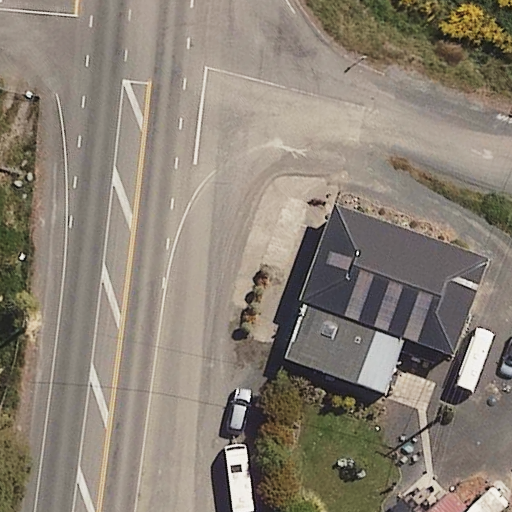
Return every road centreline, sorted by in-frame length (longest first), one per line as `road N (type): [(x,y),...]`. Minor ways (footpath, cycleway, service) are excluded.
road 1 (trunk): [(91,511),(142,29)]
road 2 (unclassified): [(142,29),(295,74),(511,162)]
road 3 (residential): [(0,12),(142,29)]
